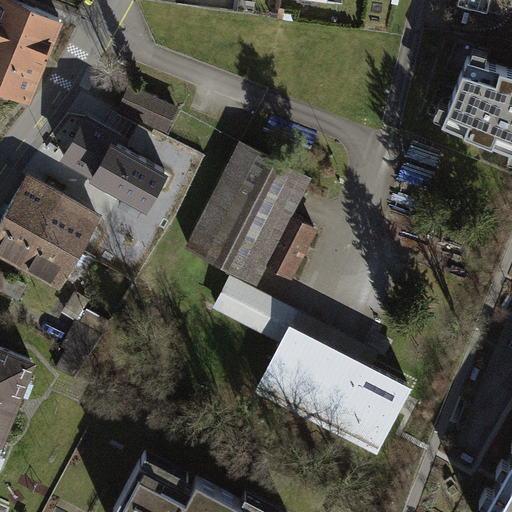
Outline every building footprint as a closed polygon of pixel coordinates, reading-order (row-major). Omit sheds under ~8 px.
[(62,17),(21,0),(0,0),(0,42),(44,61),(62,17)] [(490,0),(458,0),(457,4),(488,12),(490,0)] [(44,61),(0,42),(0,88),(27,100),(44,61)] [(443,120),(511,148),(511,68),(468,56),(443,120)] [(176,107),(130,84),(120,106),(166,128),(176,107)] [(146,202),(165,169),(114,141),(118,133),(86,115),(63,155),(146,202)] [(308,176),(240,141),(188,244),(255,277),(265,258),(290,270),(312,226),(289,214),(308,176)] [(98,217),(26,176),(7,209),(42,229),(79,250),(98,217)] [(42,229),(7,209),(0,220),(0,248),(23,262),(42,229)] [(83,253),(79,250),(42,229),(23,262),(59,283),(65,274),(72,278),(78,268),(76,266),(83,253)] [(289,323),(298,306),(230,270),(212,305),(280,341),(289,323)] [(0,272),(0,288),(18,297),(25,284),(1,271),(0,272)] [(68,303),(79,310),(87,298),(76,291),(68,303)] [(380,348),(298,306),(289,323),(371,366),(380,348)] [(58,365),(76,375),(101,334),(81,322),(58,365)] [(371,366),(289,323),(280,341),(258,383),(379,445),(410,386),(371,366)] [(0,433),(30,358),(0,345),(0,433)] [(117,511),(266,511),(148,452),(117,511)] [(511,511),(511,452),(497,478),(478,511),(511,511)]
